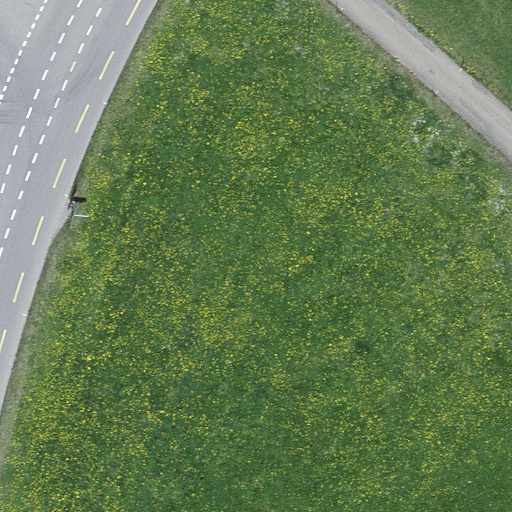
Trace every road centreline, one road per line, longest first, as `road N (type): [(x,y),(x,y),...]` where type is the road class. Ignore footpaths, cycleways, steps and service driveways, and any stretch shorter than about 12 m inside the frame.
road 1 (tertiary): [(40,120),(95,0)]
road 2 (tertiary): [(0,237),(40,120)]
